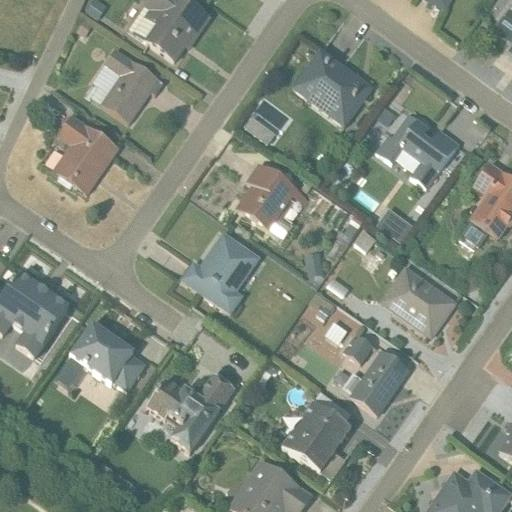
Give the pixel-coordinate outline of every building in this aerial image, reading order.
[(142,12),(127,34),(131,37),(130,39),(173,67),(183,52),(187,54),(209,23),(177,0),(148,0),(141,11),(142,12)] [(449,0),(421,0),(421,1),(433,7),(444,12),(449,0)] [(94,2),(84,16),(95,24),(105,11),(94,2)] [(511,9),(496,32),(511,44),(511,45),(506,55),(511,59),(511,9)] [(161,88),(113,54),(91,87),(97,92),(89,102),(127,128),(149,97),(153,99),(161,88)] [(318,56),(291,93),(342,130),(369,93),(318,56)] [(387,138),(374,156),(390,168),(401,154),(418,167),(409,182),(424,193),(457,148),(438,134),(434,139),(407,118),(390,140),(387,138)] [(71,190),(84,199),(116,154),(70,122),(56,142),(57,143),(54,148),(65,156),(70,160),(56,180),(58,181),(56,184),(68,193),(71,190)] [(279,246),(290,231),(288,230),(290,228),(282,223),(292,208),(288,206),(290,203),(301,210),(306,203),(256,169),(244,186),(249,190),(233,213),(279,246)] [(459,239),(476,251),(486,238),(495,244),(511,220),(511,219),(511,186),(487,169),(471,192),(483,201),(459,239)] [(387,213),(374,230),(398,247),(410,230),(387,213)] [(361,227),(351,220),(342,233),(343,234),(341,237),(340,237),(324,260),(334,267),(361,227)] [(361,237),(352,250),(364,258),(373,245),(361,237)] [(257,265),(221,240),(198,274),(192,270),(181,285),(229,318),(241,301),(235,296),(257,265)] [(322,279),(319,264),(304,267),(307,283),(306,284),(315,290),(317,287),(309,281),(322,279)] [(403,271),(378,307),(429,343),(455,308),(403,271)] [(0,301),(0,339),(0,340),(9,328),(22,337),(14,349),(32,361),(66,312),(17,278),(0,301)] [(335,311),(315,297),(306,309),(316,316),(314,319),(323,325),(328,317),(330,318),(335,311)] [(89,329),(67,361),(109,390),(111,388),(125,396),(143,369),(130,360),(132,357),(89,329)] [(356,341),(344,359),(359,369),(371,352),(356,341)] [(339,393),(349,400),(348,402),(376,421),(407,376),(378,357),(359,384),(350,377),(339,393)] [(145,411),(174,433),(167,444),(187,458),(233,394),(211,379),(195,401),(183,393),(180,396),(163,385),(145,411)] [(310,407),(299,422),(301,423),(293,436),(290,435),(280,451),(329,485),(343,465),(333,457),(336,451),(348,434),(342,430),(310,407)] [(511,423),(503,436),(509,440),(497,456),(511,466),(511,423)] [(260,465),(226,511),(302,511),(311,499),(260,465)] [(99,475),(124,497),(132,489),(106,466),(99,475)] [(501,511),(510,499),(473,474),(466,485),(452,476),(426,511),(501,511)]
